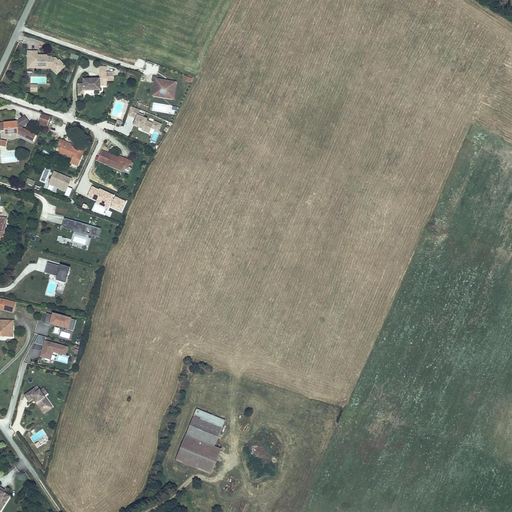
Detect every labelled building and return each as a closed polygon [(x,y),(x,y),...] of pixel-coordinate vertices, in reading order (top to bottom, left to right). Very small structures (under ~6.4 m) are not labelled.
[(56,73),(62,66),(58,62),(57,64),(55,62),(56,60),(53,57),(50,57),(50,56),(46,56),(46,55),(41,55),(41,56),(38,56),(38,57),(37,57),(36,57),(36,55),(36,51),(26,51),(26,59),(27,59),(27,62),(28,64),(34,64),(34,66),(39,66),(41,68),(43,68),(45,66),(50,66),(56,73)] [(34,66),(34,64),(28,64),(27,62),(27,59),(26,59),(26,68),(41,68),(39,66),(34,66)] [(97,79),(81,80),(81,91),(98,91),(98,86),(97,83),(104,82),(104,72),(97,72),(97,79)] [(170,97),(173,82),(153,79),(153,82),(151,95),(157,96),(158,93),(159,88),(159,86),(164,87),(164,89),(163,94),(163,96),(170,97)] [(149,133),(151,128),(158,131),(161,124),(153,121),(152,123),(147,121),(148,119),(143,118),(144,115),(139,113),(140,111),(132,107),(128,115),(136,119),(133,125),(141,129),(141,130),(149,133)] [(49,117),(41,114),(38,123),(47,126),(49,117)] [(17,122),(4,123),(4,131),(5,135),(18,134),(33,140),(35,134),(21,128),(29,122),(25,117),(17,122)] [(116,124),(107,121),(105,128),(114,131),(116,124)] [(58,153),(72,158),(70,163),(76,166),(81,156),(74,153),(76,149),(68,146),(62,143),(63,141),(59,139),(56,146),(60,148),(58,153)] [(117,158),(101,151),(97,161),(121,171),(123,167),(127,168),(130,161),(126,159),(125,161),(117,158)] [(50,171),(46,169),(41,180),(46,182),(50,171)] [(72,179),(54,172),(48,185),(66,192),(72,179)] [(88,226),(88,225),(64,218),(62,228),(66,229),(66,228),(70,229),(70,230),(75,232),(76,230),(89,234),(89,236),(98,238),(101,229),(91,226),(91,227),(88,226)] [(66,280),(69,270),(60,267),(47,263),(44,273),(57,277),(66,280)] [(3,299),(1,309),(13,312),(16,302),(3,299)] [(53,314),(53,316),(47,314),(45,324),(50,325),(51,324),(70,329),(70,330),(74,331),(76,321),(72,320),(72,319),(53,314)] [(1,336),(13,337),(13,320),(1,320),(1,324),(0,324),(0,334),(1,335),(1,336)] [(68,347),(55,344),(45,341),(46,337),(38,335),(34,343),(43,346),(42,350),(40,356),(51,359),(53,352),(66,356),(68,347)] [(43,411),(50,406),(40,391),(36,394),(34,390),(24,397),(29,404),(33,401),(34,402),(36,401),(43,411)] [(44,416),(53,410),(50,406),(43,411),(36,401),(34,402),(44,416)] [(225,421),(196,409),(193,417),(222,428),(225,421)] [(222,428),(193,417),(186,435),(215,446),(222,428)] [(215,446),(186,435),(175,461),(211,475),(221,449),(215,446)]
